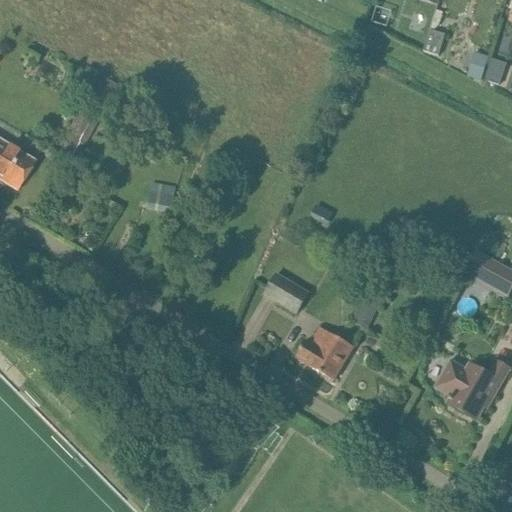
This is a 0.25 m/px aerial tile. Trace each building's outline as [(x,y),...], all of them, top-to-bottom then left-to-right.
[(429,33),(423,54),(437,58),(443,37),(429,33)] [(471,63),(467,76),(481,80),(485,68),(471,63)] [(488,67),(484,79),(499,84),(503,72),(488,67)] [(71,133),(87,142),(89,140),(118,87),(99,76),(70,129),(73,131),(71,133)] [(166,146),(142,132),(131,150),(155,164),(166,146)] [(84,146),(87,142),(71,133),(69,137),(58,157),(71,166),(76,162),(78,157),(84,146)] [(0,181),(18,192),(35,163),(0,141),(0,181)] [(90,191),(96,181),(82,171),(75,182),(74,181),(68,191),(84,202),(92,192),(90,191)] [(151,184),(147,207),(169,211),(173,188),(151,184)] [(334,215),(317,205),(310,218),(327,227),(334,215)] [(511,287),(511,270),(478,252),(466,272),(507,295),(511,287)] [(297,316),(311,294),(277,274),(264,295),(297,316)] [(368,331),(381,306),(364,297),(351,323),(368,331)] [(333,383),(354,350),(319,329),(310,343),(306,341),(295,360),(333,383)] [(492,398),(494,400),(510,371),(498,364),(490,378),(470,367),(467,373),(452,364),(437,390),(452,399),(448,406),(478,423),(492,398)]
